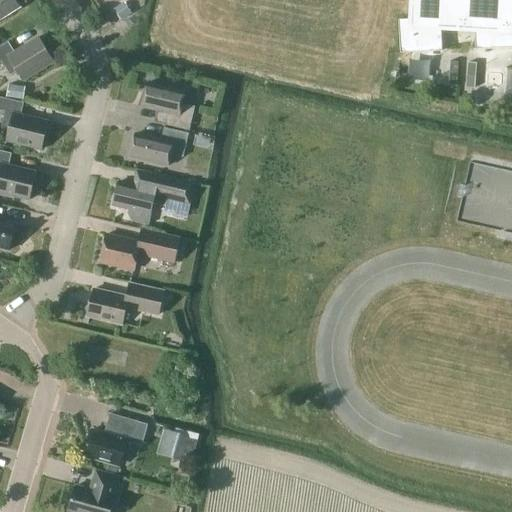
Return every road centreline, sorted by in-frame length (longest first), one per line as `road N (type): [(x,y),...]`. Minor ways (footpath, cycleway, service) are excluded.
road 1 (unknown): [(428,449),(370,430),(336,395),(324,347),(336,298),(368,263),(430,252),(511,277)]
road 2 (residential): [(17,314),(50,281),(100,85),(96,49),(65,0)]
road 3 (residential): [(17,314),(48,372),(18,511)]
